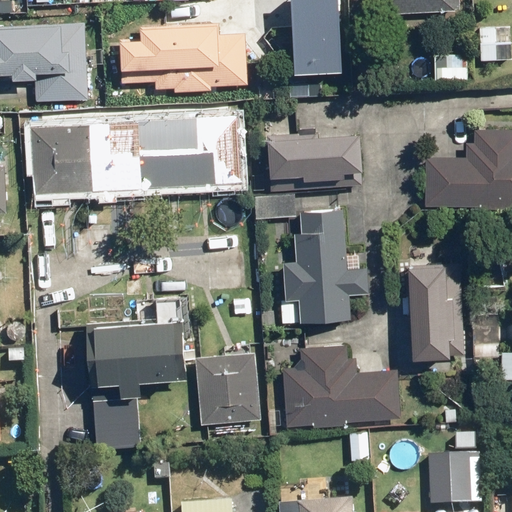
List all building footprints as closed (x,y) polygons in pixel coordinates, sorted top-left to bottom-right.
[(6,0),(7,12),(27,11),(26,0),(6,0)] [(292,1),(294,78),(339,77),(337,0),(292,1)] [(377,0),(378,10),(458,7),(458,0),(377,0)] [(35,99),(87,96),(84,20),(0,23),(0,70),(9,70),(10,76),(34,75),(35,99)] [(212,84),(248,82),(245,31),(219,32),(219,21),(140,24),(140,36),(119,37),(120,66),(123,66),(124,81),(155,79),(155,87),(174,87),(175,90),(212,89),(212,84)] [(479,58),(511,56),(510,23),(478,24),(479,58)] [(433,81),(467,80),(466,50),(432,52),(433,81)] [(34,191),(242,180),(238,112),(30,123),(34,191)] [(424,203),(511,205),(511,126),(473,126),(473,140),(466,140),(466,155),(425,154),(424,203)] [(270,189),(362,183),(358,130),(266,136),(270,189)] [(257,217),(297,215),(296,194),(256,195),(257,217)] [(367,265),(348,266),(344,206),(301,209),(302,229),(294,230),(296,259),(284,260),(286,298),(299,297),(301,320),(351,317),(350,292),(369,291),(367,265)] [(366,244),(364,206),(348,207),(350,245),(366,244)] [(76,261),(112,260),(110,223),(74,224),(76,261)] [(211,290),(248,288),(246,232),(208,234),(211,290)] [(507,290),(506,245),(481,245),(482,290),(507,290)] [(411,356),(466,353),(461,260),(406,262),(411,356)] [(138,376),(186,373),(182,317),(88,324),(97,446),(143,442),(138,376)] [(498,340),(471,340),(471,364),(499,364),(498,340)] [(288,425),(403,416),(398,366),(357,370),(356,356),(349,356),(348,342),(301,346),(303,365),(283,367),(288,425)] [(511,347),(500,347),(500,374),(511,373),(511,347)] [(202,423),(262,417),(256,350),(196,355),(202,423)] [(389,428),(354,428),(354,456),(390,456),(389,428)] [(431,504),(473,503),(472,452),(429,453),(431,504)] [(354,511),(353,499),(298,502),(298,511),(354,511)] [(182,511),(232,511),(232,501),(182,504),(182,511)]
